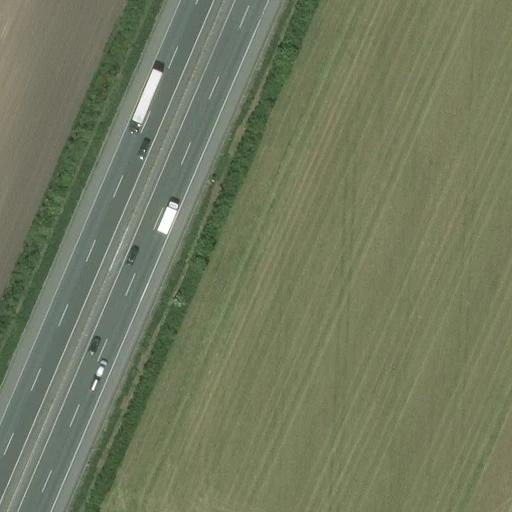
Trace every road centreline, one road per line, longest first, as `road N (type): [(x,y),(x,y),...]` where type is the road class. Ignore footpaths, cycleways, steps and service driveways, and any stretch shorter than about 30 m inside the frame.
road 1 (motorway): [(34,511),(250,0)]
road 2 (motorway): [(202,0),(0,477)]
